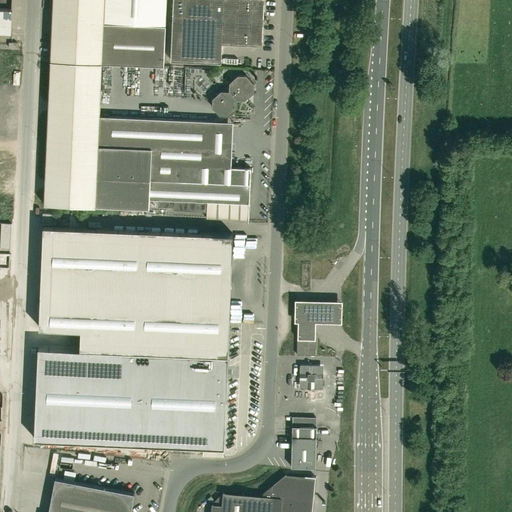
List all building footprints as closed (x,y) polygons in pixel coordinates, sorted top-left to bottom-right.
[(53,0),(51,60),(102,62),(164,65),(165,25),(104,23),(104,0),(53,0)] [(104,0),(104,23),(165,25),(166,0),(104,0)] [(173,0),(171,60),(221,62),(222,43),(262,44),(264,0),(173,0)] [(208,120),(100,116),(102,62),(51,60),(44,204),(159,209),(159,206),(173,207),(173,210),(188,211),(188,217),(248,219),(251,167),(211,166),(213,126),(208,120)] [(246,75),(238,74),(229,82),(229,90),(221,90),(212,98),(212,106),(220,115),(228,115),(237,107),(237,99),(245,99),(254,92),(254,83),(246,75)] [(43,213),(42,224),(52,224),(53,214),(43,213)] [(10,249),(12,223),(1,223),(0,249),(10,249)] [(44,225),(39,327),(81,329),(80,348),(228,354),(233,234),(44,225)] [(314,333),(314,321),(340,322),(340,301),(297,300),(297,322),(298,322),(298,333),(314,333)] [(297,336),(297,354),(315,354),(316,336),(297,336)] [(80,348),(39,346),(35,438),(189,445),(224,446),(228,354),(80,348)] [(293,425),(316,426),(316,417),(293,417),(293,425)] [(316,426),(293,425),(292,425),(291,466),(316,467),(317,426),(316,426)] [(263,495),(223,491),(222,504),(212,503),(210,511),(312,511),(316,476),(305,475),(285,474),(263,492),(263,495)] [(130,511),(135,493),(55,477),(48,511),(130,511)]
